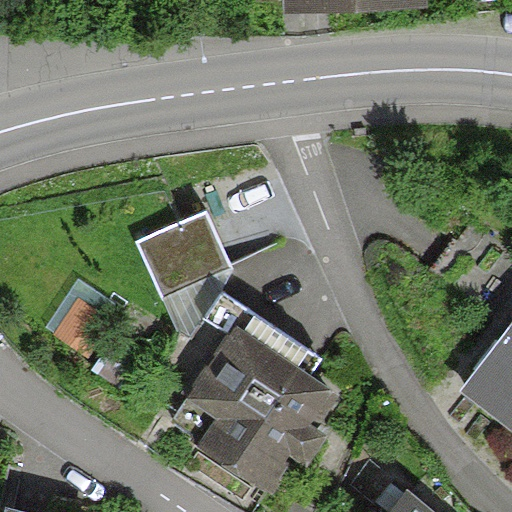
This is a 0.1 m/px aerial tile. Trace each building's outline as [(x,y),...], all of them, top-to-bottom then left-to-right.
[(232,266),(204,209),(135,243),(163,300),(232,266)] [(224,293),(204,320),(229,336),(171,426),(204,448),(192,466),(243,501),(256,483),(267,490),(294,450),(306,458),(321,436),(312,430),(336,395),(309,377),(321,358),(224,293)] [(112,315),(80,295),(57,331),(89,351),(112,315)] [(511,329),(463,394),(511,430),(511,329)] [(144,350),(117,332),(95,366),(123,384),(144,350)] [(429,511),(406,493),(389,511),(429,511)] [(86,511),(10,497),(6,511),(86,511)]
